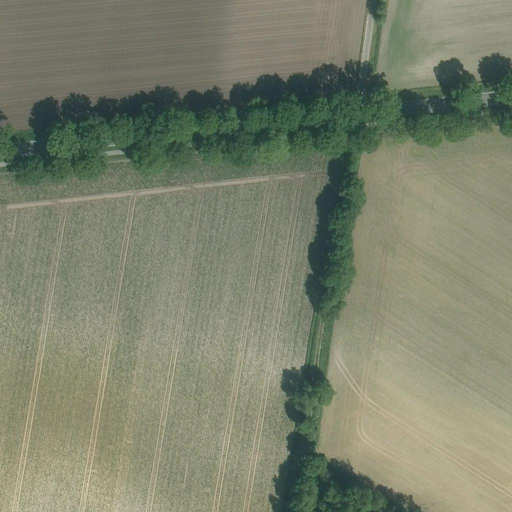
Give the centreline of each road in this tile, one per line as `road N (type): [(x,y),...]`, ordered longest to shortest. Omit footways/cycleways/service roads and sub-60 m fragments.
road 1 (secondary): [(511,97),(0,152)]
road 2 (track): [(293,511),(351,126)]
